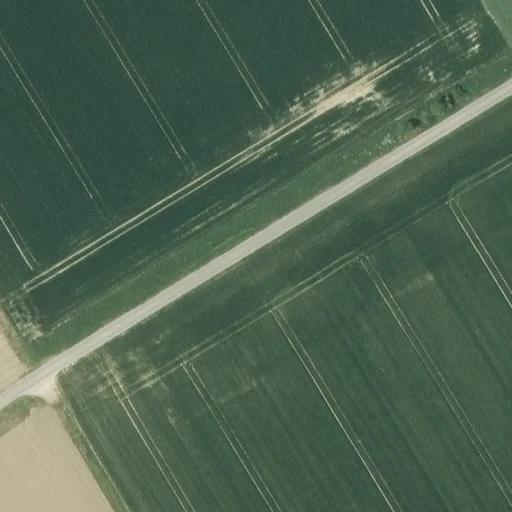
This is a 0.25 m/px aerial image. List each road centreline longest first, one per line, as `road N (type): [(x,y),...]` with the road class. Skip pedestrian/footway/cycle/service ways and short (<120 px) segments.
road 1 (track): [(0,402),(511,86)]
road 2 (track): [(0,314),(119,511)]
